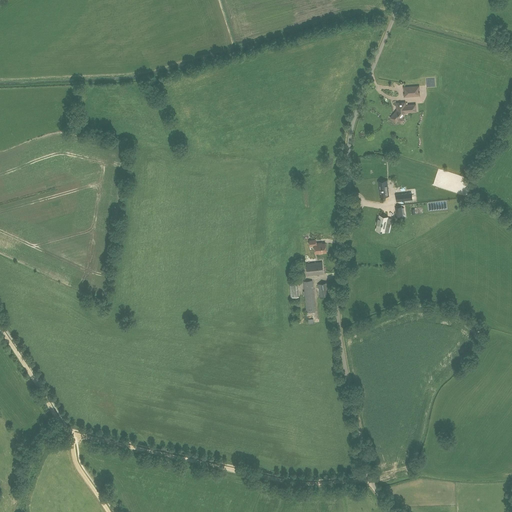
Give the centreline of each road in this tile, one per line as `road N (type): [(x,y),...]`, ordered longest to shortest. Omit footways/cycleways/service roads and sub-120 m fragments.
road 1 (unclassified): [(395,511),(370,479),(339,307),(352,132),(399,0)]
road 2 (track): [(370,479),(291,482),(69,432)]
road 3 (track): [(69,432),(0,329)]
